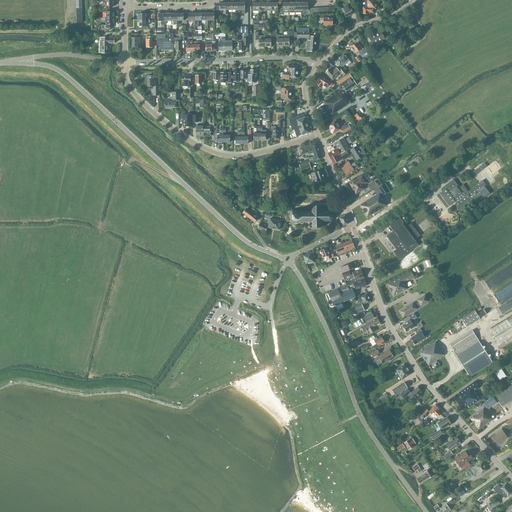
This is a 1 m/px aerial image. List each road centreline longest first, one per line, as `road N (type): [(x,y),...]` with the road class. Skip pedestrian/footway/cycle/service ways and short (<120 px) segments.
road 1 (tertiary): [(286,260),(245,241),(58,69),(1,63)]
road 2 (tertiary): [(511,478),(394,336),(353,225)]
road 3 (unclassified): [(286,260),(321,318),(365,426),(425,511)]
road 4 (residential): [(317,135),(256,154),(215,153),(142,103),(125,82),(124,61)]
road 5 (residential): [(315,65),(289,58),(124,61)]
road 6 (tertiary): [(315,65),(349,29),(412,0)]
